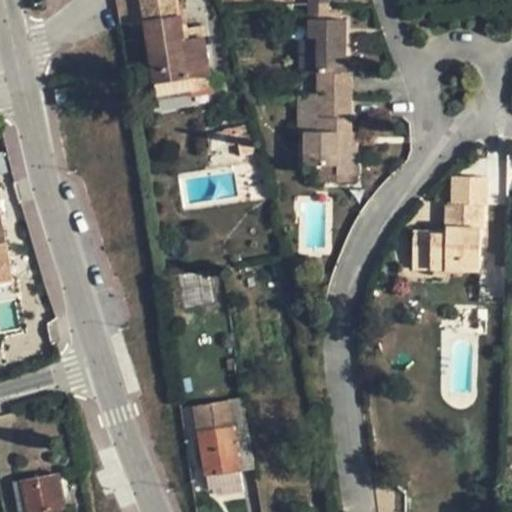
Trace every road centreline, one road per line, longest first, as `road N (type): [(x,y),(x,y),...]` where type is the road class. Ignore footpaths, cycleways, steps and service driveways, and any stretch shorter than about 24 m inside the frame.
road 1 (tertiary): [(19,82),(98,361)]
road 2 (tertiary): [(98,361),(157,511)]
road 3 (residential): [(19,82),(107,0)]
